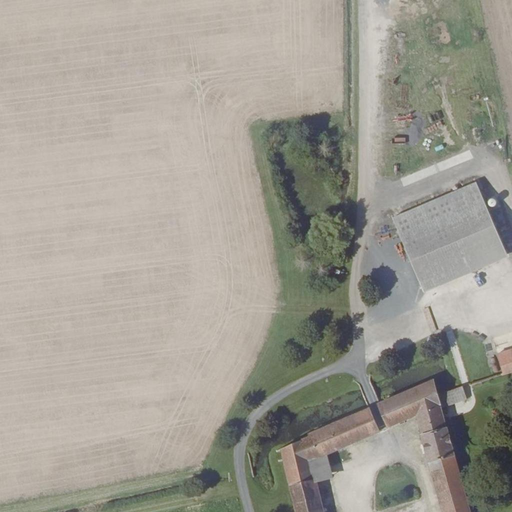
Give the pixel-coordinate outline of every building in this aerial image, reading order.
[(401,179),(404,187),(432,175),(428,167),(401,179)] [(453,261),(385,287),(394,319),(465,296),(453,261)] [(459,408),(455,393),(401,418),(407,434),(433,425),(461,414),(459,408)] [(483,399),(474,403),(459,408),(461,414),(463,420),(486,412),(483,399)] [(475,466),(463,420),(461,414),(433,425),(445,474),(475,466)] [(341,511),(331,466),(347,460),(397,439),(390,421),(331,447),(333,450),(294,465),(297,477),(303,475),(311,511),(486,511),(475,466),(445,474),(455,511),(341,511)]
